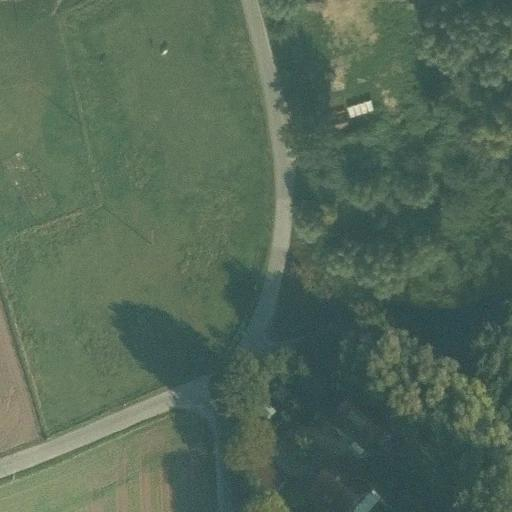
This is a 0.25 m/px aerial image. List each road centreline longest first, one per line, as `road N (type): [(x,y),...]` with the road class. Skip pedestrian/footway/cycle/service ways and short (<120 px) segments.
road 1 (residential): [(223,382),(270,320),(296,218),(255,0)]
road 2 (residential): [(0,474),(223,382)]
road 3 (residential): [(228,511),(223,382)]
